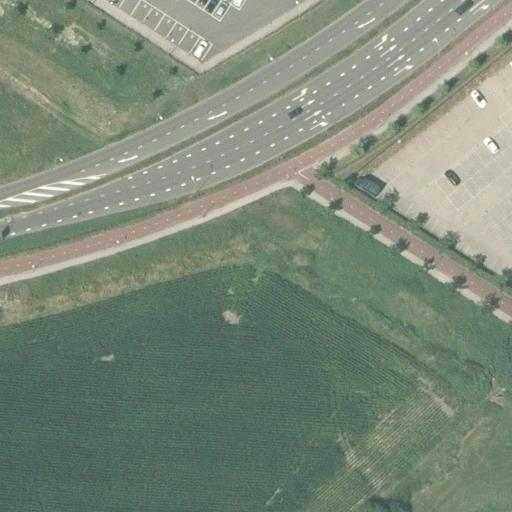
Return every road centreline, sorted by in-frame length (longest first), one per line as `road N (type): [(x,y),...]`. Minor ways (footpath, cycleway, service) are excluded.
road 1 (primary): [(0,233),(140,187),(292,122),(463,0)]
road 2 (primary): [(387,0),(180,129),(0,196)]
